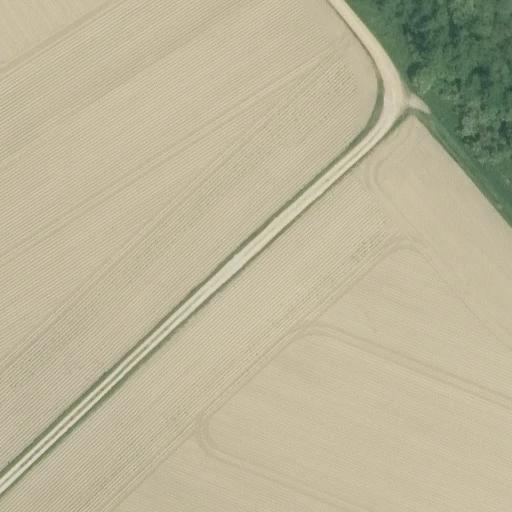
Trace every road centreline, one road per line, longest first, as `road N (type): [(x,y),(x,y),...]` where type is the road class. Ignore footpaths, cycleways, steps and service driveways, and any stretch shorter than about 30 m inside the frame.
road 1 (track): [(336,0),(376,51),(400,104),(359,153),(0,488)]
road 2 (unknown): [(400,104),(429,111),(511,213)]
